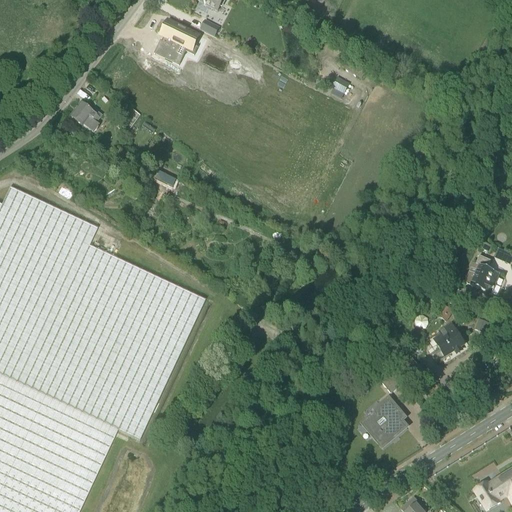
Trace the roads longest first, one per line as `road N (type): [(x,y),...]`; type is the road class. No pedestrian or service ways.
road 1 (unclassified): [(0,155),(41,129),(139,0)]
road 2 (secondary): [(359,508),(511,412)]
